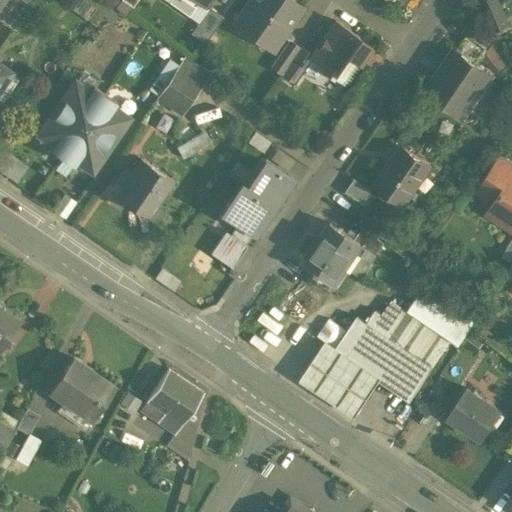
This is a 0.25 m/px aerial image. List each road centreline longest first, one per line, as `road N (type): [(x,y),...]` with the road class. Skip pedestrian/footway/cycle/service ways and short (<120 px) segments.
road 1 (residential): [(204,347),(411,43)]
road 2 (secondary): [(0,220),(204,347)]
road 3 (secondary): [(280,402),(436,511)]
road 4 (residential): [(280,402),(213,511)]
